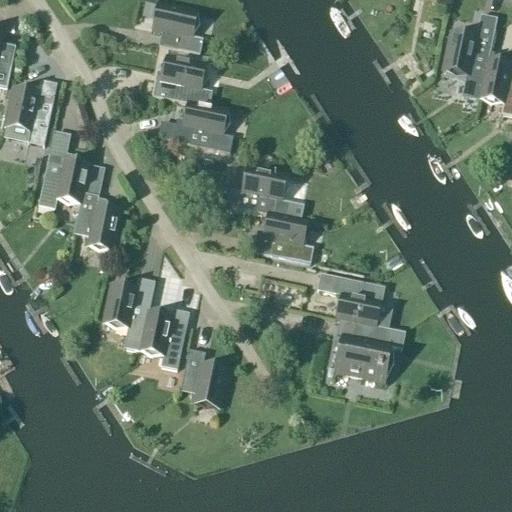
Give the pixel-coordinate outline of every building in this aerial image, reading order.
[(158,50),(199,59),(202,42),(193,40),(198,17),(156,8),(151,33),(162,35),(158,50)] [(464,101),(478,104),(485,74),(486,73),(488,63),(497,22),(480,19),(475,40),(452,35),(443,76),(468,81),(464,101)] [(0,47),(0,45),(2,37),(0,36),(0,89),(7,91),(15,50),(0,47)] [(187,107),(208,112),(208,111),(212,95),(201,93),(206,70),(165,61),(162,76),(156,75),(151,100),(187,108),(187,107)] [(511,78),(510,78),(511,68),(488,63),(486,73),(485,74),(478,104),(502,109),(500,118),(511,120),(511,78)] [(27,147),(44,150),(56,88),(41,85),(38,96),(14,91),(5,132),(29,137),(27,147)] [(223,139),(228,115),(208,111),(208,112),(187,107),(187,108),(182,131),(192,133),(189,149),(229,158),(233,141),(223,139)] [(80,205),(82,197),(83,197),(89,168),(49,159),(38,210),(55,214),(57,200),(80,205)] [(237,212),(267,218),(288,222),(289,222),(301,224),(304,209),(292,206),(282,204),(287,181),(246,172),(237,212)] [(96,210),(98,200),(83,197),(82,197),(80,205),(73,238),(89,241),(87,251),(111,256),(120,215),(96,210)] [(303,249),(308,226),(301,224),(289,222),(288,222),(267,218),(263,235),(257,233),(256,239),(251,238),(247,255),(269,260),(310,268),(313,251),(303,249)] [(337,324),(375,332),(375,331),(376,331),(384,292),(321,279),(318,295),(342,300),(337,324)] [(125,343),(141,346),(148,315),(155,286),(138,283),(136,292),(112,287),(104,328),(127,333),(125,343)] [(172,320),(148,315),(141,346),(139,356),(162,361),(160,371),(177,374),(186,333),(170,330),(172,320)] [(396,352),(400,335),(376,331),(375,331),(375,332),(372,346),(341,340),(333,376),(385,387),(392,351),(396,352)] [(193,408),(218,413),(226,372),(203,367),(205,357),(188,354),(180,395),(195,398),(193,408)]
